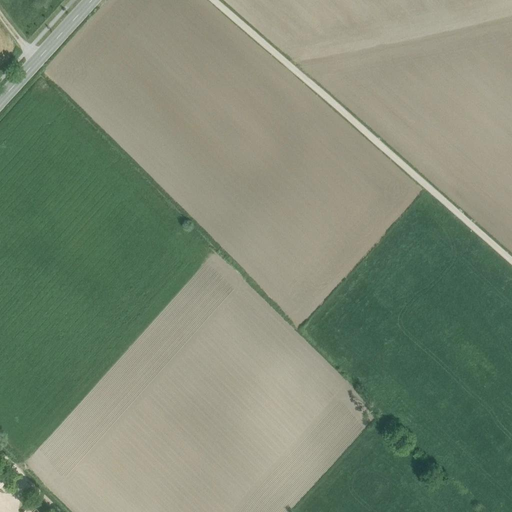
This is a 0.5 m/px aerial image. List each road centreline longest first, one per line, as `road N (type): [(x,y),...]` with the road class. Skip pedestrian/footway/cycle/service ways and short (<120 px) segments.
road 1 (unclassified): [(213,0),(511,262)]
road 2 (secondary): [(92,0),(0,101)]
